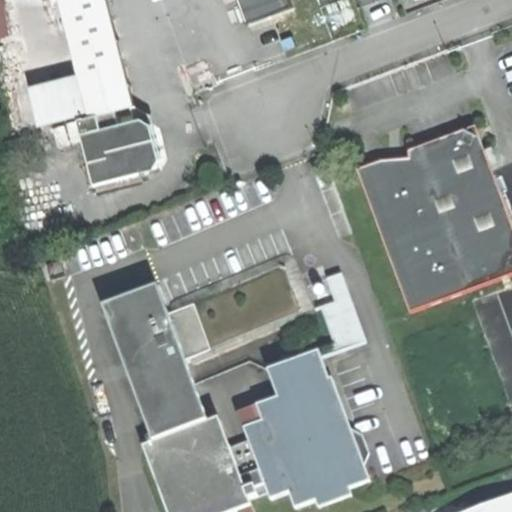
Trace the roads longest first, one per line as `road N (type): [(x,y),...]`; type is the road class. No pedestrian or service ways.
road 1 (track): [(0,260),(49,268),(61,291),(95,407),(106,511)]
road 2 (unclassified): [(508,0),(332,64),(275,118)]
